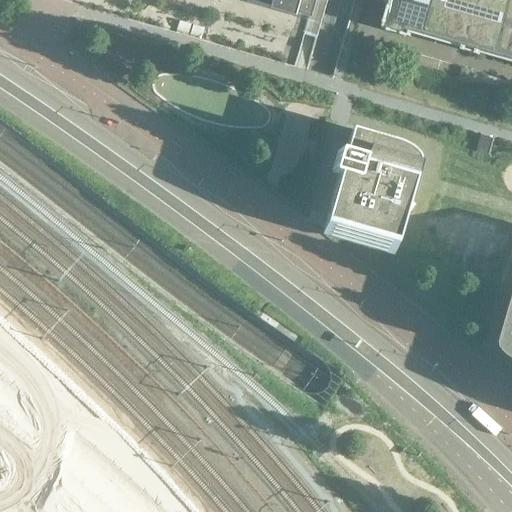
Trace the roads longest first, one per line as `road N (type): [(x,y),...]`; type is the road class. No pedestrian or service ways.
road 1 (primary): [(0,99),(262,288),(396,400),(508,511)]
road 2 (primary): [(511,456),(253,246),(0,69)]
